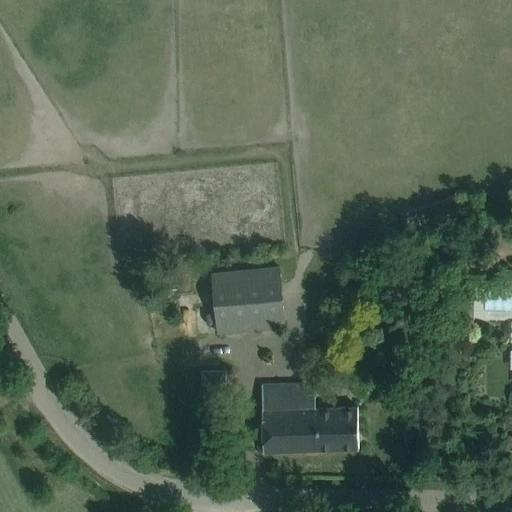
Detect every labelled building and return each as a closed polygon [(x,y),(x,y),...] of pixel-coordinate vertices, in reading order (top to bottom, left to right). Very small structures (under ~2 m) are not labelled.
[(458,196),(400,215),(410,246),(468,227),(458,196)] [(379,261),(364,265),(370,295),(386,291),(379,261)] [(214,306),(216,334),(285,328),(279,267),(211,274),(214,306)] [(225,371),(201,371),(201,388),(225,388),(225,371)] [(314,383),(282,384),(262,384),(264,451),(358,448),(357,407),(315,408),(314,383)]
